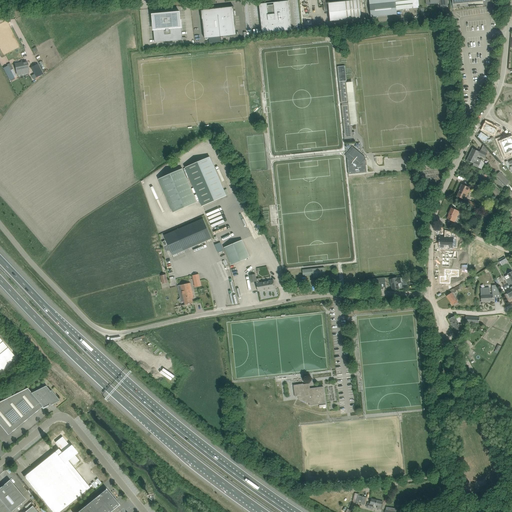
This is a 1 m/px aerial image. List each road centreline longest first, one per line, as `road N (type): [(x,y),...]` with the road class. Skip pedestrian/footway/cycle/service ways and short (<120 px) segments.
road 1 (unclassified): [(430,293),(336,293),(105,332),(0,224)]
road 2 (motorway): [(288,511),(115,375),(0,259)]
road 3 (motorway): [(0,279),(135,412),(263,511)]
road 4 (unclassified): [(148,511),(70,416),(51,418),(0,460)]
road 5 (unclassified): [(452,502),(436,401),(437,311)]
road 6 (unclassified): [(430,293),(435,211),(483,116)]
road 7 (unclassified): [(511,444),(439,313)]
